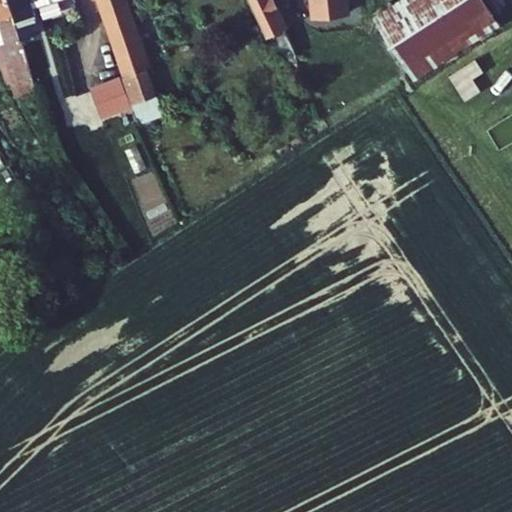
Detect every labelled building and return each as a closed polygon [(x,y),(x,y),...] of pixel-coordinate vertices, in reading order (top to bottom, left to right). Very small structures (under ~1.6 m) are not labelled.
[(19,0),(0,0),(0,34),(16,89),(20,88),(24,101),(45,95),(32,46),(31,42),(26,25),(25,21),(24,16),(19,0)] [(19,0),(24,16),(25,21),(26,25),(48,18),(44,7),(64,0),(19,0)] [(109,0),(135,76),(146,110),(168,103),(132,0),(109,0)] [(257,0),(278,44),(297,35),(286,14),(279,0),(257,0)] [(329,20),(329,30),(355,28),(352,0),(318,0),(320,21),(329,20)] [(416,0),(386,18),(412,62),(500,10),(494,0),(416,0)] [(286,14),(297,35),(310,29),(301,8),(286,14)] [(54,35),(48,18),(26,25),(31,42),(54,35)] [(112,122),(146,110),(135,76),(100,88),(112,122)] [(146,110),(154,132),(176,124),(168,103),(146,110)] [(0,173),(10,167),(0,146),(0,173)]
